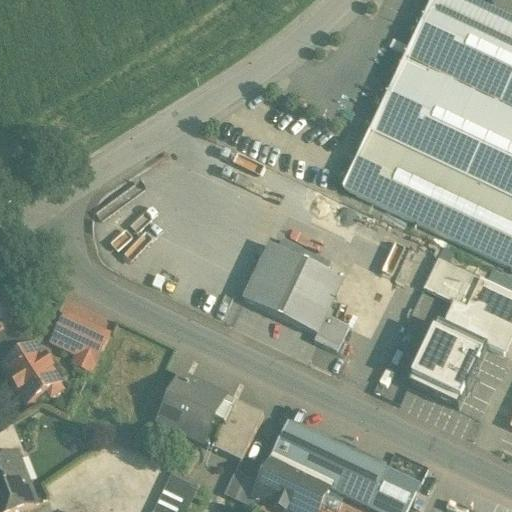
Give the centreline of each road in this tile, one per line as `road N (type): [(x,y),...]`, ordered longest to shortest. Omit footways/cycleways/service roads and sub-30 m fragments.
road 1 (residential): [(511,483),(113,298),(65,250),(49,216)]
road 2 (residential): [(350,0),(264,76),(49,216)]
